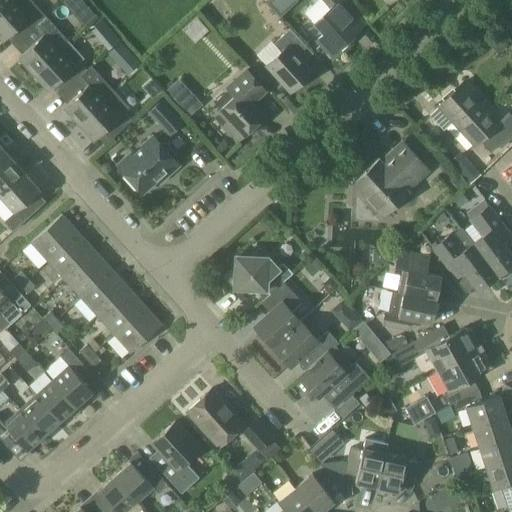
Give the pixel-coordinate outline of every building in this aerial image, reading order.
[(0,0),(0,12),(13,0),(0,0)] [(13,31),(20,39),(46,16),(32,0),(13,0),(0,12),(0,36),(3,40),(13,31)] [(65,0),(79,23),(91,16),(81,0),(65,0)] [(354,33),(340,17),(348,9),(340,0),(323,0),(330,7),(314,23),(323,33),(316,40),(330,55),(354,33)] [(18,57),(33,73),(69,41),(46,16),(20,39),(28,48),(18,57)] [(99,19),(91,25),(107,46),(115,40),(99,19)] [(266,65),(290,92),(312,71),(297,54),(306,46),(290,29),(273,43),(281,52),(266,65)] [(105,50),(123,75),(138,63),(120,39),(105,50)] [(58,81),(65,89),(87,70),(79,61),(84,57),(69,41),(33,73),(48,89),(58,81)] [(87,70),(65,89),(73,98),(67,103),(63,106),(78,123),(114,90),(92,65),(87,70)] [(223,127),(236,141),(264,116),(252,103),(265,91),(246,70),(227,87),(234,96),(218,110),(228,121),(223,127)] [(176,76),(164,88),(188,114),(201,102),(176,76)] [(438,105),(439,107),(432,113),(446,129),(453,122),(475,145),(480,140),(490,152),(511,132),(511,116),(508,112),(497,122),(477,100),(480,97),(465,81),(453,92),(450,89),(439,99),(442,102),(438,105)] [(129,107),(114,90),(78,123),(93,139),(103,131),(111,139),(132,120),(124,111),(129,107)] [(163,101),(149,113),(171,137),(184,124),(163,101)] [(405,131),(406,112),(375,111),(374,130),(405,131)] [(179,164),(153,135),(141,146),(143,147),(119,168),(141,192),(165,172),(167,175),(179,164)] [(397,204),(392,199),(427,168),(404,142),(393,152),(395,154),(383,164),(378,158),(351,182),(383,217),(397,204)] [(0,166),(10,157),(0,145),(0,166)] [(479,174),(459,152),(450,160),(470,182),(479,174)] [(10,157),(0,166),(0,195),(24,173),(10,157)] [(24,173),(0,195),(0,197),(13,213),(5,221),(12,230),(38,206),(31,198),(40,190),(24,173)] [(482,235),(473,243),(497,274),(498,273),(500,276),(504,277),(511,270),(511,254),(503,242),(511,235),(511,234),(489,205),(470,219),(482,235)] [(31,242),(47,260),(78,232),(61,214),(31,242)] [(47,260),(64,279),(95,251),(78,232),(47,260)] [(497,274),(473,243),(463,250),(451,234),(432,248),(454,278),(464,271),(477,289),(497,274)] [(270,293),(283,282),(292,273),(283,263),(277,268),(260,248),(250,256),(235,255),(235,270),(226,278),(234,286),(234,287),(266,289),(270,293)] [(64,279),(81,297),(111,269),(95,251),(64,279)] [(407,269),(402,292),(436,299),(441,276),(418,271),(420,258),(397,253),(394,266),(407,269)] [(81,297),(97,315),(128,288),(111,269),(81,297)] [(33,287),(19,271),(12,278),(25,293),(33,287)] [(0,321),(5,328),(30,305),(6,278),(0,283),(0,321)] [(283,282),(270,293),(265,298),(274,308),(254,327),(272,347),(300,321),(291,311),(301,302),(283,282)] [(97,315),(114,334),(145,306),(128,288),(97,315)] [(436,299),(402,292),(392,290),(387,313),(384,313),(382,325),(405,329),(407,318),(431,323),(436,299)] [(145,306),(114,334),(130,352),(161,324),(145,306)] [(42,318),(56,334),(64,327),(50,311),(42,318)] [(310,348),(320,358),(327,352),(328,352),(338,343),(327,331),(317,340),(300,321),(272,347),(289,366),(310,348)] [(356,328),(362,335),(370,328),(364,321),(356,328)] [(426,350),(437,370),(476,349),(475,347),(477,346),(479,342),(472,329),(468,328),(465,329),(464,328),(445,339),(439,328),(415,341),(391,354),(397,366),(421,352),(426,350)] [(381,341),(371,350),(380,362),(391,353),(381,341)] [(9,351),(15,357),(24,349),(18,343),(9,351)] [(100,361),(86,346),(78,352),(92,368),(100,361)] [(52,380),(75,406),(92,391),(82,380),(91,373),(69,348),(60,356),(68,366),(52,380)] [(24,349),(15,357),(27,371),(36,363),(24,349)] [(450,405),(453,403),(479,389),(473,378),(487,370),(476,349),(437,370),(448,390),(444,393),(450,405)] [(327,352),(320,358),(299,377),(317,397),(338,378),(348,389),(366,373),(355,361),(345,371),(328,352),(327,352)] [(0,374),(0,386),(2,389),(9,383),(1,374),(0,374)] [(75,406),(52,380),(36,395),(59,420),(75,406)] [(472,426),(505,416),(501,404),(505,397),(510,400),(511,395),(511,387),(504,384),(500,394),(482,400),(479,389),(453,403),(456,409),(466,406),(472,426)] [(218,446),(243,424),(211,388),(186,410),(218,446)] [(59,420),(36,395),(20,409),(43,434),(59,420)] [(405,409),(413,423),(434,412),(426,398),(405,409)] [(505,416),(472,426),(479,447),(511,436),(508,425),(511,418),(511,404),(506,415),(505,416)] [(43,434),(20,409),(3,423),(0,419),(0,437),(8,447),(17,439),(26,449),(43,434)] [(242,431),(258,449),(270,438),(254,420),(242,431)] [(155,471),(167,485),(176,495),(197,476),(184,462),(199,448),(174,421),(152,442),(168,459),(155,471)] [(319,461),(342,441),(330,428),(307,448),(319,461)] [(511,435),(511,436),(479,447),(486,468),(511,458),(511,435)] [(377,486),(384,452),(387,443),(365,438),(362,450),(350,447),(344,473),(356,476),(355,483),(358,488),(365,484),(377,486)] [(406,457),(384,452),(377,486),(388,489),(392,496),(398,492),(400,485),(411,488),(417,462),(406,460),(406,457)] [(501,485),(511,481),(511,458),(486,468),(493,489),(501,486),(501,485)] [(114,476),(137,502),(153,487),(158,492),(167,485),(155,471),(151,467),(142,475),(130,461),(114,476)] [(323,511),(324,508),(333,501),(312,474),(295,487),(313,511),(323,511)] [(101,511),(100,511),(137,511),(142,508),(137,502),(114,476),(97,491),(109,504),(101,511)] [(511,481),(501,485),(501,486),(508,506),(511,504),(511,481)] [(458,500),(454,484),(428,491),(432,508),(458,500)] [(313,511),(295,487),(277,501),(283,508),(286,511),(313,511)]
